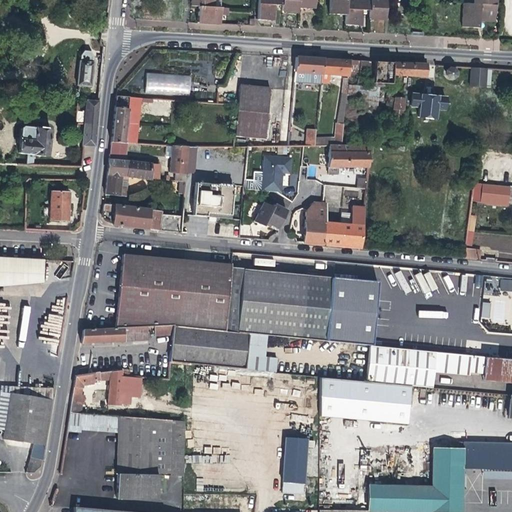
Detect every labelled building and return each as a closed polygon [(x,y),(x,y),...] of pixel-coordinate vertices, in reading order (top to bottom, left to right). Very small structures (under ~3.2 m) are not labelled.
[(190,0),(190,5),(198,6),(198,14),(198,22),(220,23),(220,15),(221,7),(214,6),(214,0),(190,0)] [(275,7),(281,7),(281,11),(288,12),(298,12),(298,7),(306,7),(314,8),(314,0),(259,0),(258,20),(269,20),(274,20),(275,7)] [(384,0),(328,0),(328,13),(336,13),(345,14),(344,24),(354,24),(360,25),(361,9),(369,10),(368,18),(375,18),(384,19),(384,0)] [(472,0),(472,3),(463,3),(462,26),(476,27),(477,20),(483,20),(493,21),(494,9),(494,0),(472,0)] [(78,60),(75,86),(90,87),(92,68),(93,61),(92,61),(92,57),(89,51),(83,50),(80,55),(79,60),(78,60)] [(294,72),(320,74),(322,58),(307,57),(295,57),(294,72)] [(347,76),(347,73),(348,60),(340,59),(322,58),(320,74),(320,81),(327,82),(328,75),(347,76)] [(357,74),(357,73),(358,60),(348,60),(347,73),(357,74)] [(357,73),(373,74),(374,61),(358,60),(357,73)] [(391,75),(412,76),(412,63),(379,62),(374,61),(373,74),(373,82),(390,84),(391,75)] [(426,64),(412,63),(412,76),(425,77),(426,64)] [(488,87),(488,80),(484,80),(484,68),(469,67),(468,85),(488,87)] [(146,74),(145,94),(190,95),(191,75),(146,74)] [(335,119),(333,137),(333,138),(333,141),(341,141),(347,78),(342,78),(335,119)] [(240,85),(234,136),(264,139),(269,88),(240,85)] [(410,106),(418,107),(417,117),(434,119),(435,109),(444,110),(446,97),(430,96),(411,94),(410,106)] [(129,98),(116,97),(114,112),(110,143),(117,143),(123,144),(129,98)] [(392,116),(402,117),(404,98),(394,97),(392,116)] [(84,99),(83,117),(82,121),(97,122),(99,101),(84,99)] [(82,124),(80,146),(87,146),(95,147),(97,122),(82,121),(82,124)] [(18,153),(46,156),(49,130),(21,127),(18,153)] [(304,145),(314,145),(314,138),(315,130),(306,130),(304,145)] [(115,160),(117,143),(110,143),(108,159),(115,160)] [(371,145),(340,145),(328,145),(328,168),(329,175),(337,175),(338,167),(368,167),(369,152),(370,152),(371,145)] [(174,181),(178,181),(184,182),(185,172),(186,162),(187,148),(166,146),(165,157),(169,157),(169,162),(168,173),(175,173),(174,181)] [(187,148),(186,162),(194,162),(195,147),(187,148)] [(264,156),(261,191),(277,193),(280,195),(282,174),(289,174),(290,159),(264,156)] [(141,178),(150,179),(151,164),(115,160),(108,159),(106,177),(103,194),(126,196),(126,191),(120,190),(122,176),(128,177),(138,178),(138,182),(141,182),(141,178)] [(193,173),(194,162),(186,162),(185,172),(193,173)] [(158,164),(151,164),(150,179),(158,179),(158,164)] [(366,189),(367,179),(359,178),(358,188),(366,189)] [(219,186),(219,185),(196,182),(192,216),(206,217),(207,213),(230,215),(233,188),(219,186)] [(508,186),(480,183),(478,201),(506,204),(508,186)] [(357,200),(365,200),(366,189),(358,188),(357,200)] [(49,221),(67,222),(68,208),(68,192),(50,191),(49,221)] [(182,199),(181,216),(179,232),(188,233),(191,200),(182,199)] [(264,203),(254,223),(263,227),(266,223),(270,225),(269,227),(277,231),(287,212),(274,205),(272,207),(264,203)] [(304,213),(303,237),(302,244),(360,249),(364,208),(351,207),(349,223),(325,221),(326,204),(313,203),(304,213)] [(112,214),(111,224),(112,224),(159,230),(162,214),(162,211),(102,204),(101,212),(112,214)] [(181,216),(162,214),(159,230),(179,232),(181,216)] [(34,220),(29,220),(24,220),(24,229),(34,230),(34,220)] [(466,231),(464,248),(472,249),(474,232),(466,231)] [(480,250),(472,249),(464,248),(463,258),(479,260),(480,250)] [(172,326),(225,331),(230,267),(230,265),(122,256),(120,282),(116,328),(147,326),(153,326),(172,325),(172,326)] [(44,259),(0,257),(0,285),(42,281),(44,259)] [(331,277),(230,267),(225,331),(236,333),(248,334),(324,342),(331,277)] [(511,279),(501,279),(500,290),(511,290),(511,279)] [(490,319),(491,302),(482,302),(481,318),(490,319)] [(153,335),(171,335),(172,326),(172,325),(153,326),(153,335)] [(148,340),(147,326),(116,328),(83,330),(81,343),(107,341),(148,340)] [(247,344),(248,334),(236,333),(225,331),(172,326),(171,335),(169,362),(275,372),(276,358),(264,357),(265,346),(247,344)] [(469,372),(483,373),(485,356),(369,346),(365,381),(411,385),(431,387),(433,372),(469,375),(469,372)] [(511,358),(485,356),(482,380),(511,382),(511,358)] [(122,370),(121,370),(111,372),(94,374),(75,377),(70,405),(83,405),(84,395),(81,395),(82,385),(88,384),(93,383),(95,380),(109,378),(107,406),(118,405),(121,376),(122,370)] [(406,423),(411,385),(365,381),(340,378),(318,376),(317,414),(406,423)] [(11,381),(10,388),(52,390),(54,383),(11,381)] [(33,445),(29,459),(41,461),(43,446),(52,390),(10,388),(2,439),(23,443),(33,445)] [(82,413),(83,405),(70,405),(69,412),(81,413),(82,413)] [(184,421),(82,413),(81,413),(69,412),(67,425),(66,432),(79,433),(79,429),(118,432),(118,448),(116,498),(157,499),(158,474),(183,475),(184,421)] [(300,493),(301,438),(281,437),(280,492),(300,493)] [(511,441),(465,441),(464,447),(476,447),(476,464),(481,468),(511,468),(511,441)] [(462,511),(463,488),(464,468),(464,447),(454,447),(431,446),(430,471),(367,470),(367,510),(422,511),(462,511)] [(476,468),(476,464),(476,447),(464,447),(464,468),(476,468)] [(29,459),(25,474),(32,474),(39,468),(41,461),(29,459)]
